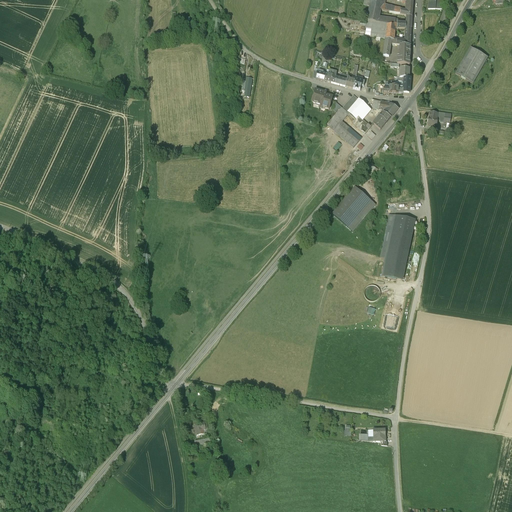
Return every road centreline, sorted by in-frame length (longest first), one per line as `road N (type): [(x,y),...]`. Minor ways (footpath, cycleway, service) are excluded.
road 1 (tertiary): [(409,103),(176,384)]
road 2 (unclassified): [(409,103),(428,219),(395,418)]
road 3 (unclassified): [(176,384),(161,372),(136,312),(113,282),(0,228)]
road 4 (unclassified): [(395,418),(176,384)]
road 5 (tertiary): [(176,384),(70,511)]
road 6 (unclassified): [(209,0),(238,45),(303,78)]
